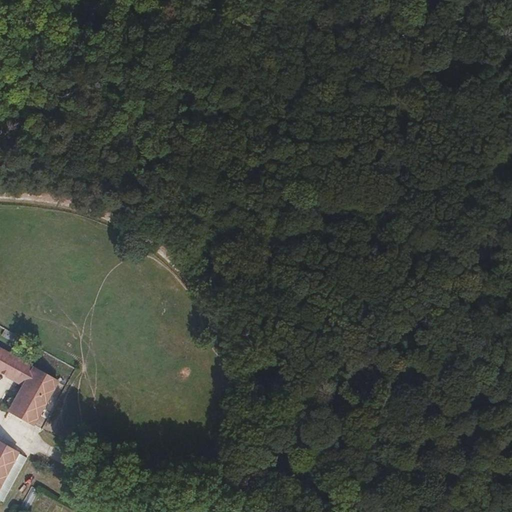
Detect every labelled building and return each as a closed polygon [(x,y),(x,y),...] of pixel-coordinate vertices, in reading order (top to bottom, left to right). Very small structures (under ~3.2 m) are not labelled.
[(0,348),(0,371),(22,384),(16,396),(19,397),(11,411),(44,430),(49,421),(39,416),(58,381),(0,348)] [(19,452),(0,441),(0,474),(5,477),(15,459),(19,452)] [(25,465),(29,458),(19,452),(15,459),(25,465)] [(25,465),(15,459),(5,477),(3,479),(14,485),(25,465)] [(0,485),(0,500),(4,502),(14,485),(3,479),(0,485)]
